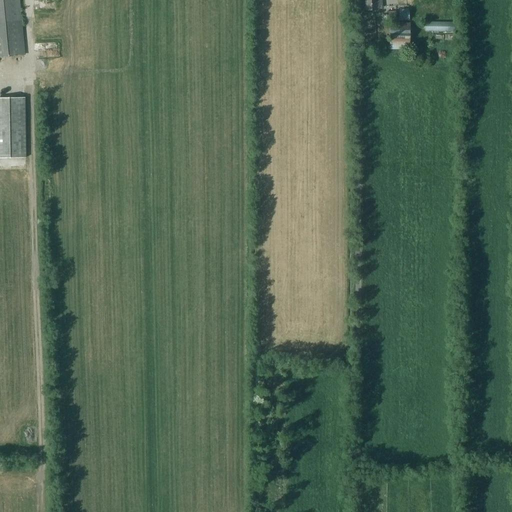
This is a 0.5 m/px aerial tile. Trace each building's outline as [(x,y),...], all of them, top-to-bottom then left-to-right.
[(0,0),(0,57),(24,55),(18,0),(0,0)] [(364,0),(365,11),(377,10),(377,8),(382,8),(381,0),(364,0)] [(402,9),(402,20),(411,20),(411,9),(402,9)] [(386,12),(386,20),(397,19),(396,11),(386,12)] [(425,31),(454,32),(454,22),(425,22),(425,31)] [(389,49),(409,50),(410,24),(389,23),(389,49)] [(0,158),(27,158),(25,98),(0,98),(0,158)]
